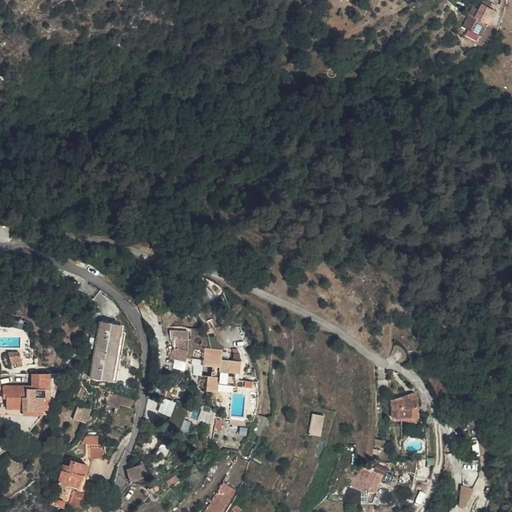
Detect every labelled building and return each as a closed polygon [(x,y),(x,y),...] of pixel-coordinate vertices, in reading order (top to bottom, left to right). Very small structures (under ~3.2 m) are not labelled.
[(492,7),(494,3),(488,0),(486,0),(482,8),(476,5),(464,27),(481,37),(489,23),(491,25),(499,12),(492,7)] [(121,324),(101,321),(92,378),(111,381),(120,331),(121,324)] [(212,347),(207,347),(221,358),(222,346),(215,326),(206,329),(212,347)] [(126,332),(120,331),(111,381),(117,382),(126,332)] [(171,346),(169,357),(183,362),(186,347),(171,346)] [(205,346),(204,356),(221,358),(207,347),(205,346)] [(10,351),(13,363),(18,362),(19,366),(24,365),(20,351),(15,351),(14,350),(10,351)] [(216,395),(219,383),(221,358),(204,356),(202,366),(213,367),(212,377),(207,376),(204,392),(216,395)] [(182,373),(183,362),(169,357),(166,369),(182,373)] [(223,359),(223,358),(221,358),(219,383),(234,386),(236,373),(241,374),(243,361),(223,359)] [(23,409),(45,410),(45,403),(45,397),(52,397),(53,373),(34,373),(33,385),(33,389),(27,389),(27,385),(6,385),(5,396),(8,396),(8,407),(23,407),(23,409)] [(394,417),(403,420),(405,416),(413,416),(413,409),(420,409),(420,397),(417,397),(411,399),(410,394),(395,399),(394,417)] [(172,415),(176,401),(164,397),(159,411),(172,415)] [(78,406),(76,419),(90,421),(91,408),(78,406)] [(420,417),(420,409),(413,409),(413,416),(405,416),(403,420),(416,423),(420,417)] [(311,434),(321,436),(325,415),(315,413),(311,434)] [(162,415),(159,427),(165,428),(168,417),(162,415)] [(176,445),(180,436),(183,427),(171,422),(163,442),(176,447),(176,445)] [(180,436),(176,445),(184,448),(188,439),(180,436)] [(87,437),(80,444),(88,447),(95,447),(95,437),(87,437)] [(101,459),(101,447),(95,447),(88,447),(89,460),(101,459)] [(80,476),(84,476),(86,466),(71,462),(69,466),(62,464),(56,484),(66,487),(66,485),(76,488),(79,480),(80,476)] [(354,489),(361,492),(380,490),(384,483),(376,480),(380,472),(363,465),(354,489)] [(126,470),(130,484),(142,480),(139,466),(126,470)] [(407,490),(419,493),(423,474),(410,474),(407,490)] [(460,506),(469,507),(472,486),(462,485),(460,506)] [(162,494),(156,486),(146,493),(152,500),(162,494)] [(82,498),(82,494),(72,491),(68,506),(80,506),(82,501),(82,498)] [(214,497),(221,502),(226,496),(219,491),(214,497)] [(213,511),(221,502),(214,497),(204,509),(208,511),(213,511)] [(48,507),(59,511),(56,502),(49,500),(48,507)]
